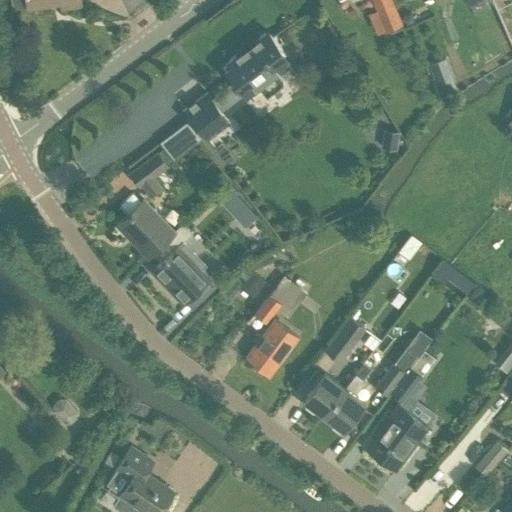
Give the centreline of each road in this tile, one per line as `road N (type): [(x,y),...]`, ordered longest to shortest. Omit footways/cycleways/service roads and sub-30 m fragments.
road 1 (residential): [(380,511),(148,341),(12,149)]
road 2 (tertiary): [(12,149),(199,0)]
